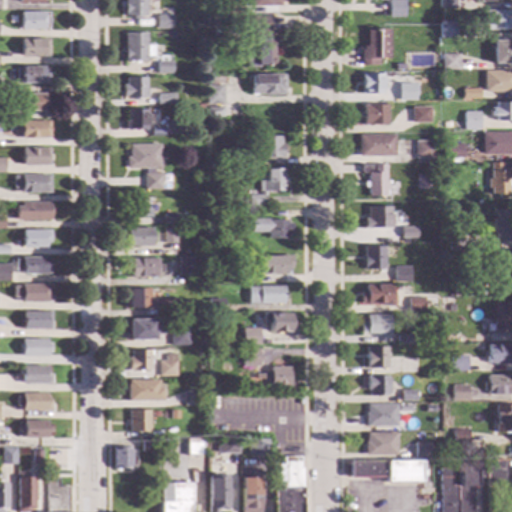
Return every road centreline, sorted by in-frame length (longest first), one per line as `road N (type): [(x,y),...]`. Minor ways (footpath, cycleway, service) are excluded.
road 1 (residential): [(319,0),(323,511)]
road 2 (residential): [(85,0),(89,511)]
